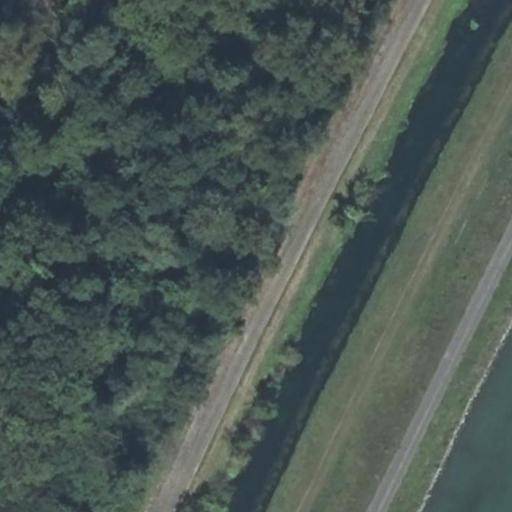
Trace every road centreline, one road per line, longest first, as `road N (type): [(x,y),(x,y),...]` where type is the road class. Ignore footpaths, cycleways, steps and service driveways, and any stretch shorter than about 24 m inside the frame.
road 1 (track): [(511,98),(308,511)]
road 2 (track): [(511,241),(380,511)]
